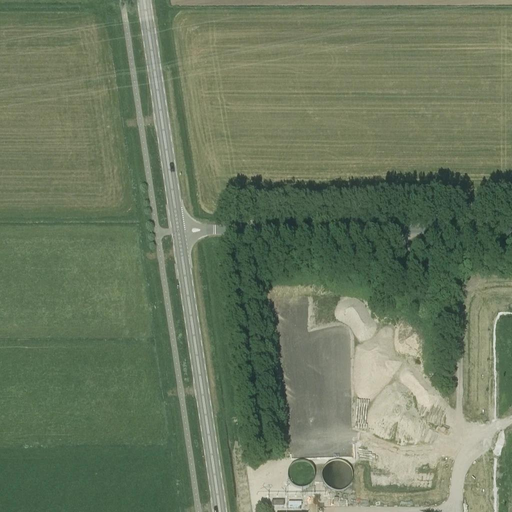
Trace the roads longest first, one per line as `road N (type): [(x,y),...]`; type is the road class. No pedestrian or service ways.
road 1 (unclassified): [(511,225),(179,229)]
road 2 (primary): [(219,511),(179,229)]
road 3 (primary): [(179,229),(144,0)]
